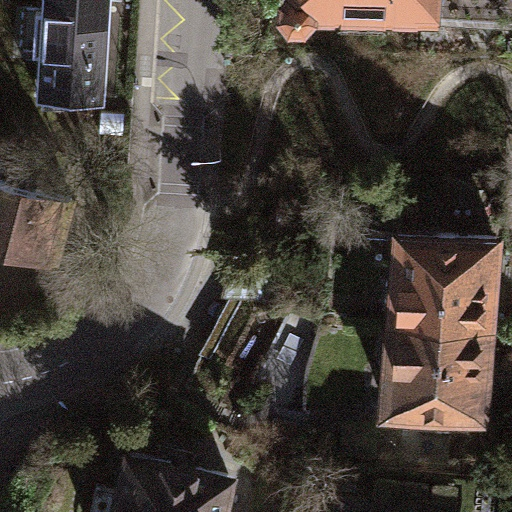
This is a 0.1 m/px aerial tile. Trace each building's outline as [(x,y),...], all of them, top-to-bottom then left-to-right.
[(42,0),(40,67),(107,69),(109,0),(42,0)] [(290,0),(290,5),(463,16),(463,0),(290,0)] [(511,0),(463,0),(463,16),(511,19),(511,0)] [(0,239),(56,254),(71,196),(0,177),(0,239)] [(392,305),(391,317),(489,323),(496,234),(399,229),(396,274),(387,279),(387,297),(392,305)] [(299,262),(234,249),(224,294),(289,307),(299,262)] [(387,360),(385,403),(483,411),(489,323),(391,317),(390,326),(382,333),(381,351),(387,360)] [(217,511),(227,473),(128,450),(120,484),(96,478),(87,511),(217,511)]
